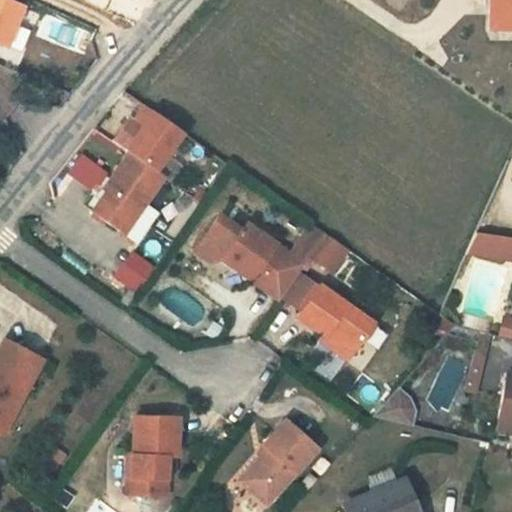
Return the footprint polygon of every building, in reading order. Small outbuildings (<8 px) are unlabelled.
[(0,0),(0,43),(10,47),(26,7),(8,0),(0,0)] [(511,0),(490,0),(490,27),(511,27),(511,0)] [(140,140),(167,159),(184,135),(142,106),(116,144),(126,151),(130,154),(140,140)] [(171,184),(182,169),(167,159),(140,140),(130,154),(126,151),(96,193),(104,199),(94,213),(135,242),(155,213),(144,205),(163,178),(171,184)] [(107,174),(83,156),(70,174),(94,191),(107,174)] [(224,212),(196,251),(214,263),(223,261),(232,251),(240,257),(234,266),(282,298),(283,297),(299,274),(309,261),(292,250),(244,217),(240,224),(224,212)] [(312,222),(292,250),(309,261),(312,257),(329,234),(312,222)] [(349,247),(333,236),(329,234),(312,257),(327,269),(328,268),(331,271),(349,247)] [(511,254),(511,240),(474,234),(464,256),(511,262),(511,254)] [(337,277),(355,252),(349,247),(331,271),(328,268),(327,269),(337,277)] [(134,292),(153,267),(131,250),(112,275),(134,292)] [(299,274),(283,297),(305,312),(321,289),(304,276),(303,277),(299,274)] [(324,287),(321,289),(305,312),(303,315),(336,338),(330,346),(347,358),(375,321),(324,287)] [(0,433),(42,359),(4,338),(0,345),(0,433)] [(511,374),(506,373),(495,430),(511,433),(511,374)] [(375,413),(414,422),(416,411),(411,396),(399,386),(375,413)] [(174,419),(131,417),(131,456),(124,456),(122,495),(161,498),(164,457),(172,457),(174,419)] [(249,493),(264,504),(315,447),(282,418),(259,445),(265,451),(241,479),(252,488),(249,493)] [(418,511),(405,479),(351,502),(355,511),(418,511)]
